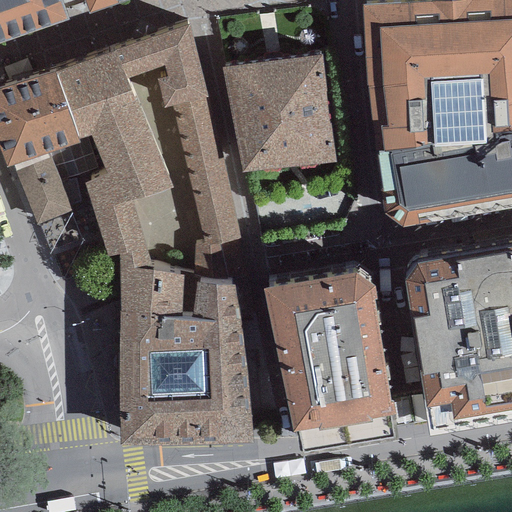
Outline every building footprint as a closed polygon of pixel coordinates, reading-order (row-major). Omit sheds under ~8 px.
[(0,0),(0,43),(68,21),(67,18),(61,0),(0,0)] [(88,10),(90,14),(129,0),(61,0),(67,18),(83,12),(88,10)] [(511,0),(490,0),(362,8),(367,82),(384,214),(401,229),(511,210),(511,0)] [(100,237),(107,257),(119,255),(119,268),(183,275),(196,277),(196,283),(234,285),(234,278),(248,276),(223,158),(217,159),(204,97),(207,96),(189,24),(55,73),(79,139),(91,135),(106,175),(84,184),(100,237)] [(242,172),(337,162),(323,56),(222,66),(242,172)] [(0,88),(0,151),(6,167),(12,165),(80,143),(79,139),(55,73),(0,88)] [(80,143),(12,165),(36,225),(39,224),(52,255),(100,237),(84,184),(106,175),(91,135),(79,139),(80,143)] [(511,245),(417,261),(404,280),(429,436),(511,421),(511,245)] [(119,313),(119,445),(253,444),(244,350),(234,285),(196,283),(192,318),(181,318),(183,275),(119,268),(121,313),(119,313)] [(357,272),(263,289),(294,431),(299,431),(303,453),(393,436),(390,413),(396,412),(373,284),(357,272)]
